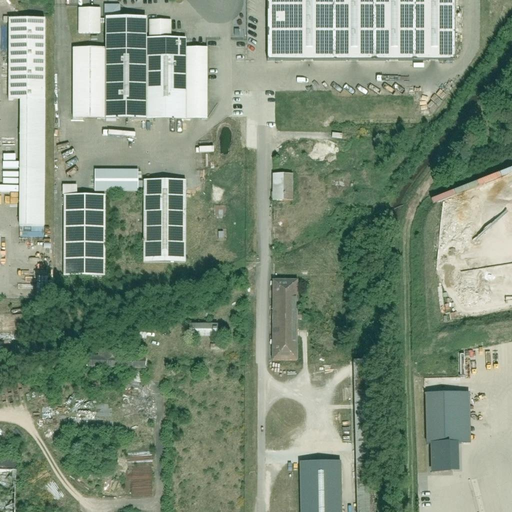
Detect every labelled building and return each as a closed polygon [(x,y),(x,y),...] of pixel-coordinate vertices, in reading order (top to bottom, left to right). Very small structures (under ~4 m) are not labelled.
[(453,0),(264,0),(265,62),(453,63),(453,0)] [(75,34),(96,34),(96,8),(75,8),(75,34)] [(18,227),(44,228),(44,16),(8,16),(8,99),(18,99),(18,227)] [(100,48),(63,49),(64,122),(202,120),(201,47),(183,47),(182,38),(166,38),(166,17),(99,18),(100,48)] [(290,202),(290,174),(269,174),(269,202),(290,202)] [(179,179),(135,179),(136,264),(179,264),(179,179)] [(100,276),(100,195),(56,196),(56,276),(100,276)] [(293,280),(265,280),(266,363),(294,363),(293,280)] [(184,325),(184,337),(214,337),(213,325),(184,325)] [(112,346),(98,346),(98,354),(86,354),(86,367),(145,367),(145,356),(112,356),(112,346)] [(468,396),(421,397),(423,450),(429,449),(430,477),(459,475),(458,449),(470,448),(468,396)] [(339,511),(339,466),(297,467),(297,511),(339,511)] [(10,511),(10,470),(0,469),(0,511),(10,511)]
